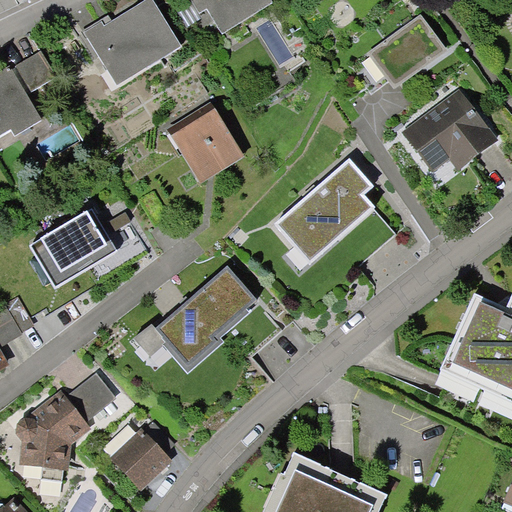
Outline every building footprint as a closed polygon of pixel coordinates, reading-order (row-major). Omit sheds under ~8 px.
[(99,24),(81,35),(114,89),(178,49),(148,0),(102,28),(99,24)] [(185,0),(196,17),(204,12),(220,37),(270,6),(265,0),(185,0)] [(368,57),(392,89),(441,53),(417,21),(368,57)] [(13,68),(29,94),(53,80),(38,54),(13,68)] [(0,136),(35,116),(7,69),(0,72),(0,136)] [(457,171),(492,144),(456,96),(403,136),(430,172),(447,158),(457,171)] [(197,185),(239,159),(208,108),(162,136),(176,158),(179,156),(197,185)] [(385,210),(373,196),(381,188),(354,156),(276,224),(316,269),(385,210)] [(139,203),(153,226),(166,219),(151,195),(139,203)] [(113,258),(139,242),(122,215),(97,230),(90,218),(86,212),(58,230),(61,235),(37,250),(57,283),(82,267),(79,262),(105,246),(113,258)] [(147,360),(163,345),(186,371),(216,345),(212,341),(255,303),(225,268),(152,331),(148,327),(131,342),(147,360)] [(511,294),(504,311),(472,297),(438,373),(511,406),(511,294)] [(3,308),(17,332),(30,325),(14,299),(2,306),(3,308)] [(0,309),(0,345),(18,334),(17,332),(3,308),(0,309)] [(113,401),(94,377),(61,402),(80,427),(113,401)] [(65,445),(83,430),(80,427),(61,402),(58,398),(26,423),(22,423),(16,428),(15,437),(20,442),(24,443),(22,465),(62,469),(65,445)] [(172,447),(152,425),(127,447),(117,435),(100,451),(137,490),(167,462),(162,457),(172,447)] [(376,511),(383,499),(293,458),(268,511),(376,511)]
